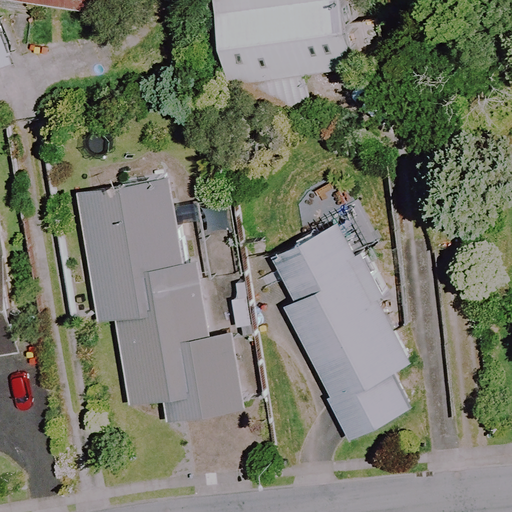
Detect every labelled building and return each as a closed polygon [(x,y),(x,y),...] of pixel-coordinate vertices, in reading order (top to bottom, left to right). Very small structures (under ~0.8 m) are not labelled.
[(358,62),(347,0),(219,0),(236,110),(310,99),(305,70),(358,62)] [(0,66),(12,63),(0,27),(0,66)] [(184,269),(171,180),(79,193),(96,316),(117,313),(129,402),(145,400),(148,420),(243,407),(230,315),(206,318),(199,267),(184,269)] [(408,362),(338,220),(271,253),(295,299),(286,304),(351,435),(411,405),(393,369),(408,362)] [(0,356),(11,355),(0,269),(0,356)]
